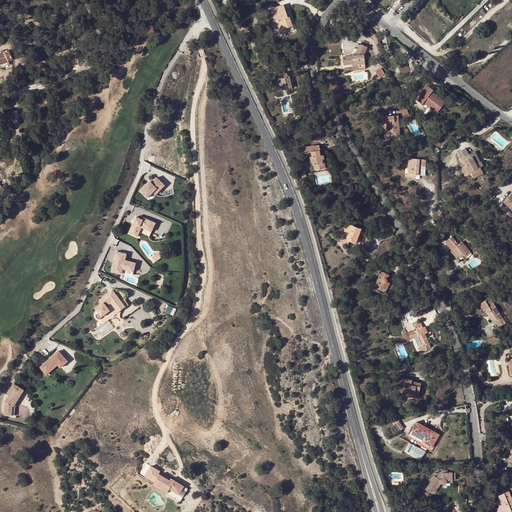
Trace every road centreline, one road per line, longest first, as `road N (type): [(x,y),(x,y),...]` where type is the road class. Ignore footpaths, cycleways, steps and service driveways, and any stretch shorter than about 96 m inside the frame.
road 1 (residential): [(335,0),(315,39),(315,84),(454,339),(476,447),(478,511)]
road 2 (secondary): [(208,14),(292,198),(360,451)]
road 3 (unclassified): [(208,14),(167,71),(140,169),(77,310),(35,348)]
road 4 (tertiary): [(352,0),(511,122)]
road 5 (residential): [(65,0),(73,71),(0,96)]
